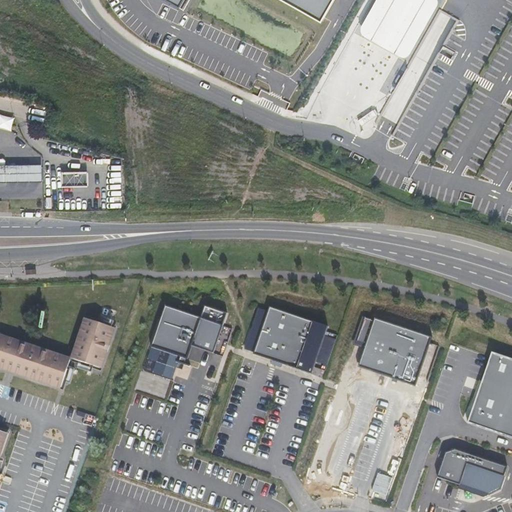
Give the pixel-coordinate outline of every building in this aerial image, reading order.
[(164,0),(179,8),(183,0),(282,0),(323,22),(334,0),(164,0)] [(511,0),(443,0),(363,153),(377,158),(368,180),(400,190),(453,204),(511,225),(511,0)] [(0,114),(0,128),(14,132),(17,118),(0,114)] [(0,182),(42,182),(42,165),(5,165),(5,161),(4,159),(0,159),(0,182)] [(61,173),(61,187),(88,187),(88,173),(61,173)] [(175,308),(166,305),(152,346),(161,349),(161,351),(179,357),(178,360),(183,362),(184,359),(189,361),(219,371),(233,328),(235,323),(223,319),(226,313),(206,306),(204,313),(177,303),(175,308)] [(256,357),(273,307),(269,306),(252,355),(256,357)] [(310,375),(327,326),(273,307),(256,357),(276,363),(276,366),(285,369),(286,367),(310,375)] [(0,336),(71,360),(62,387),(0,366),(0,368),(63,390),(72,361),(100,371),(115,326),(85,316),(71,358),(0,334),(0,336)] [(367,346),(375,321),(365,318),(357,343),(367,346)] [(359,369),(415,387),(431,338),(375,320),(375,321),(367,346),(359,369)] [(0,366),(62,387),(71,360),(0,336),(0,366)] [(511,361),(492,354),(491,358),(477,400),(469,424),(511,439),(511,361)] [(175,368),(157,362),(153,374),(171,380),(175,368)] [(0,460),(10,432),(0,428),(0,460)] [(446,455),(437,479),(459,486),(458,489),(483,499),(500,490),(506,468),(457,451),(446,455)] [(392,479),(378,474),(373,489),(387,494),(392,479)]
